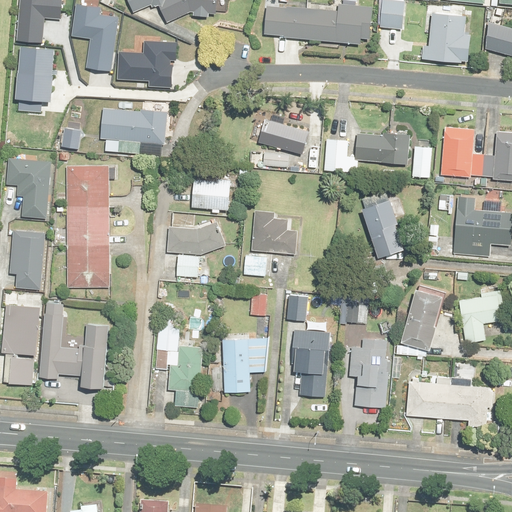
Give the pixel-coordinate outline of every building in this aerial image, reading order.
[(107,0),(118,23),(128,18),(144,11),(139,0),(107,0)] [(157,31),(185,17),(204,19),(204,0),(159,0),(145,7),(149,14),(145,16),(153,33),(157,31)] [(426,0),(426,10),(441,11),(453,11),(474,13),(475,0),(426,0)] [(511,19),(511,0),(485,0),(484,18),(511,19)] [(392,5),(367,3),(364,39),(389,42),(392,5)] [(353,54),(357,17),(273,9),(270,44),(259,43),(258,56),(287,59),(288,48),(353,54)] [(446,71),(446,67),(455,67),(457,46),(447,45),(449,25),(416,23),(414,57),(408,57),(407,69),(421,69),(446,71)] [(511,42),(474,31),(466,57),(511,70),(511,42)] [(56,51),(23,48),(19,111),(43,113),(44,102),(52,102),(56,51)] [(156,113),(129,112),(129,119),(90,116),(87,150),(103,151),(103,163),(128,163),(128,153),(153,154),(155,125),(156,113)] [(48,134),(30,127),(20,152),(38,160),(48,134)] [(293,139),(247,131),(243,155),(289,163),(293,139)] [(428,136),(427,162),(426,162),(425,183),(427,183),(427,187),(457,188),(457,185),(478,186),(480,165),(458,164),(459,136),(428,136)] [(66,139),(50,137),(48,158),(64,160),(66,139)] [(511,151),(511,140),(483,139),(479,191),(509,193),(511,151)] [(340,166),(333,166),(334,151),(311,150),(310,181),(333,182),(333,181),(344,181),(345,172),(397,175),(398,142),(342,140),(340,166)] [(418,156),(399,155),(398,188),(417,189),(418,156)] [(12,218),(42,219),(45,165),(3,159),(0,178),(0,187),(12,189),(12,218)] [(274,163),(248,163),(248,177),(274,178),(274,163)] [(95,176),(53,176),(52,298),(95,298),(95,176)] [(189,195),(180,194),(178,218),(217,220),(219,197),(215,197),(216,183),(190,182),(189,195)] [(379,198),(345,210),(365,268),(400,256),(379,198)] [(475,267),(476,253),(498,255),(501,212),(466,210),(441,208),(438,265),(475,267)] [(285,225),(239,220),(235,261),(281,266),(285,225)] [(215,253),(204,228),(181,238),(155,237),(154,262),(186,263),(187,265),(215,253)] [(0,245),(0,246),(0,250),(0,299),(30,301),(33,248),(34,235),(0,231),(0,245)] [(186,266),(164,265),(163,285),(184,287),(186,266)] [(255,267),(230,265),(229,284),(254,286),(255,267)] [(342,298),(341,326),(349,326),(350,323),(369,323),(370,299),(342,298)] [(428,306),(405,298),(384,355),(408,364),(428,306)] [(475,348),(472,332),(492,328),(487,301),(466,305),(441,310),(450,354),(475,348)] [(257,305),(237,303),(235,324),(255,326),(257,305)] [(291,305),(274,305),(273,329),(290,330),(291,305)] [(44,385),(69,387),(69,394),(92,396),(95,338),(72,336),(71,358),(47,356),(52,314),(33,312),(26,386),(44,388),(44,385)] [(28,318),(0,315),(0,393),(21,396),(28,318)] [(142,361),(152,361),(152,374),(165,375),(167,339),(160,339),(161,325),(144,324),(142,361)] [(310,381),(312,359),(316,359),(317,343),(281,341),(280,357),(283,357),(282,379),(310,381)] [(253,347),(237,347),(237,345),(208,346),(210,403),(239,402),(238,383),(250,382),(253,347)] [(377,353),(340,351),(336,418),(373,420),(377,353)] [(316,388),(284,387),(283,405),(315,406),(316,388)] [(475,395),(396,390),(394,428),(473,432),(475,395)] [(0,511),(28,511),(28,502),(6,501),(6,490),(0,489),(0,511)]
